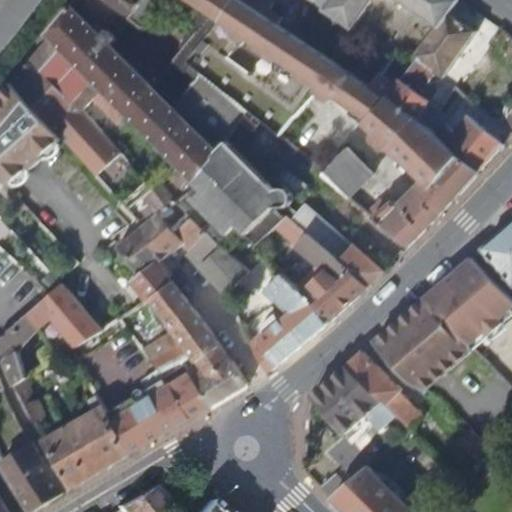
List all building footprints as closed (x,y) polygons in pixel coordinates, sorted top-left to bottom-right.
[(184,0),(212,18),(237,1),(236,0),(76,0),(66,12),(58,22),(46,37),(48,39),(124,115),(149,140),(172,163),(177,168),(223,214),(203,229),(210,237),(224,252),(225,252),(244,236),(254,246),(285,217),(277,210),(285,210),(290,205),(292,201),(290,194),(281,185),(276,190),(226,142),(240,123),(251,133),(260,122),(207,79),(187,63),(179,56),(152,88),(112,46),(133,25),(137,29),(144,30),(147,28),(166,6),(168,3),(168,0),(184,0)] [(236,0),(237,1),(287,34),(292,26),(286,22),(287,20),(258,0),(236,0)] [(308,0),(327,12),(334,0),(308,0)] [(334,0),(327,12),(332,15),(352,28),(372,0),(391,0),(436,31),(449,14),(458,3),(454,0),(334,0)] [(187,63),(237,1),(212,18),(179,56),(187,63)] [(260,122),(275,134),(290,114),(294,117),(317,86),(369,120),(366,125),(389,149),(393,153),(417,122),(414,119),(408,115),(372,91),(310,50),(287,34),(237,1),(187,63),(207,79),(260,122)] [(436,31),(408,67),(398,81),(427,104),(434,93),(428,87),(436,75),(444,80),(475,34),(449,14),(436,31)] [(11,84),(62,141),(91,174),(118,151),(81,110),(91,100),(114,125),(124,115),(48,39),(40,50),(21,73),(11,84)] [(372,91),(408,115),(414,119),(429,105),(427,104),(398,81),(394,87),(381,78),(372,91)] [(0,180),(8,189),(24,175),(28,171),(62,141),(11,84),(0,97),(0,180)] [(511,105),(498,94),(482,114),(510,138),(511,135),(511,105)] [(114,125),(118,135),(137,153),(149,140),(124,115),(114,125)] [(451,150),(458,156),(479,174),(498,153),(503,147),(469,118),(463,125),(458,121),(450,131),(443,125),(434,136),(451,150)] [(393,153),(422,182),(427,187),(458,156),(451,150),(434,136),(417,122),(393,153)] [(342,154),(325,174),(322,178),(347,200),(372,175),(366,170),(346,150),(342,154)] [(458,156),(427,187),(422,182),(398,208),(425,234),(431,228),(437,222),(436,220),(464,190),(479,174),(458,156)] [(172,163),(164,172),(168,175),(177,168),(172,163)] [(155,212),(138,226),(142,231),(165,257),(179,247),(181,246),(183,245),(189,252),(210,237),(203,229),(223,214),(177,168),(168,175),(165,178),(177,189),(170,195),(163,189),(148,200),(155,212)] [(368,217),(380,227),(408,251),(413,246),(425,234),(398,208),(391,200),(381,212),(376,208),(368,217)] [(298,229),(307,237),(338,263),(352,246),(312,212),(298,229)] [(30,228),(35,234),(42,227),(37,222),(30,228)] [(511,226),(484,251),(511,283),(511,226)] [(115,249),(139,275),(159,262),(165,257),(142,231),(115,249)] [(195,265),(199,269),(224,252),(210,237),(189,252),(187,258),(195,265)] [(322,272),(300,292),(330,322),(349,305),(359,296),(367,288),(338,263),(307,237),(297,249),(322,272)] [(338,263),(367,288),(383,273),(352,246),(338,263)] [(199,269),(224,295),(234,285),(245,274),(225,252),(224,252),(199,269)] [(24,261),(31,268),(38,262),(30,253),(24,261)] [(429,297),(424,300),(469,346),(484,333),(488,338),(505,323),(501,319),(511,309),(511,300),(472,261),(461,271),(452,279),(451,278),(441,286),(435,291),(429,297)] [(25,274),(44,291),(55,281),(38,262),(31,268),(25,274)] [(130,283),(147,303),(150,301),(172,283),(161,269),(164,267),(159,262),(139,275),(130,283)] [(330,322),(300,292),(283,275),(269,290),(292,312),(272,329),(268,324),(257,330),(258,335),(247,342),(267,373),(272,369),(307,341),(330,322)] [(150,301),(164,321),(161,323),(165,327),(169,325),(176,334),(189,352),(196,362),(219,344),(208,328),(172,283),(150,301)] [(27,315),(35,327),(37,326),(51,317),(76,349),(96,335),(136,385),(151,375),(156,384),(163,379),(158,372),(142,352),(119,322),(102,331),(61,285),(48,295),(27,315)] [(375,343),(414,385),(427,393),(447,373),(473,350),(469,346),(424,300),(418,305),(406,315),(388,331),(382,337),(375,343)] [(0,343),(0,351),(18,392),(40,432),(45,429),(41,420),(43,419),(28,383),(20,353),(36,328),(35,327),(27,315),(0,343)] [(164,337),(142,352),(158,372),(189,352),(176,334),(166,340),(164,337)] [(48,347),(57,360),(69,353),(69,352),(61,339),(48,347)] [(196,362),(198,365),(187,373),(188,375),(208,408),(226,398),(249,383),(235,362),(232,363),(219,344),(196,362)] [(36,355),(44,369),(57,360),(48,347),(36,355)] [(348,366),(387,405),(386,406),(398,419),(409,430),(410,431),(424,419),(400,393),(403,391),(364,352),(358,357),(348,366)] [(330,382),(312,397),(346,436),(364,420),(381,436),(386,431),(398,419),(386,406),(387,405),(348,366),(330,382)] [(148,400),(111,423),(131,455),(140,450),(197,415),(208,408),(188,375),(163,391),(160,386),(146,395),(148,400)] [(45,442),(71,490),(102,472),(131,455),(111,423),(99,403),(97,399),(90,403),(95,412),(45,442)] [(1,463),(32,511),(38,511),(47,506),(63,496),(45,464),(17,423),(4,439),(14,455),(3,462),(1,463)] [(458,444),(479,466),(493,454),(471,432),(458,444)] [(418,511),(368,462),(332,498),(345,511),(418,511)] [(118,510),(119,511),(162,511),(165,510),(149,492),(118,510)] [(0,511),(8,511),(0,498),(0,511)] [(218,511),(209,502),(200,511),(218,511)]
